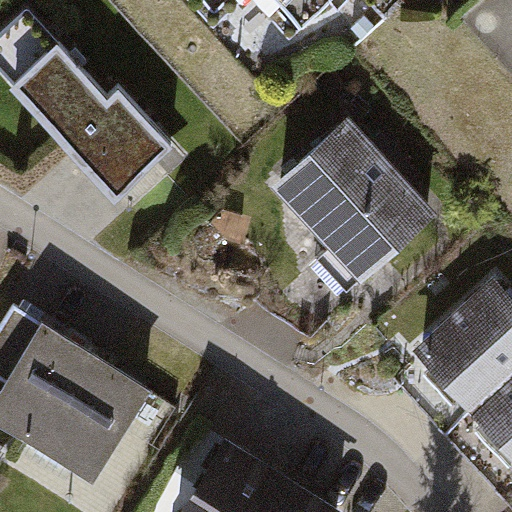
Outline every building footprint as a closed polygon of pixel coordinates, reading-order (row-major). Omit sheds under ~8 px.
[(201,0),(265,70),(314,26),(290,0),(201,0)] [(342,0),(290,0),(314,26),(342,0)] [(0,78),(51,137),(104,198),(164,146),(111,85),(95,98),(17,8),(0,23),(0,78)] [(342,116),(257,185),(342,288),(427,218),(342,116)] [(511,371),(511,299),(492,275),(405,345),(461,413),(511,371)] [(142,388),(16,311),(5,304),(0,310),(0,424),(84,479),(142,388)] [(511,371),(461,413),(511,476),(511,371)] [(339,511),(341,510),(214,431),(163,511),(339,511)]
